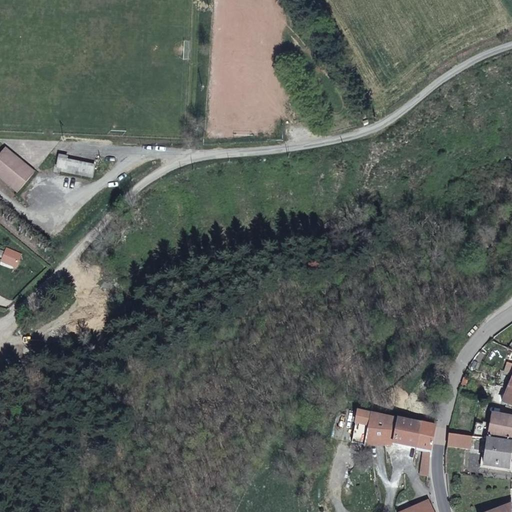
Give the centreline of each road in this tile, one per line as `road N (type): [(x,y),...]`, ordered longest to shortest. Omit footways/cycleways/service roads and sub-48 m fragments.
road 1 (unclassified): [(511,45),(448,71),(408,106),(355,134),(193,155),(0,324)]
road 2 (tertiary): [(444,511),(437,473),(453,375),(511,310)]
road 3 (unknown): [(0,132),(172,150)]
